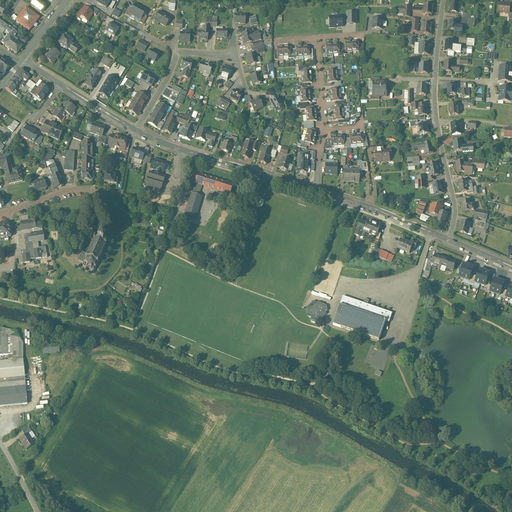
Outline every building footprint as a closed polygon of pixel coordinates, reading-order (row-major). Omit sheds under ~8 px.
[(34,0),(31,5),(34,7),(41,13),(45,7),(41,3),(43,0),(34,0)] [(102,0),(100,5),(101,6),(106,8),(110,0),(102,0)] [(463,3),(451,2),(450,12),(458,13),(459,6),(462,7),(463,3)] [(510,4),(499,3),(499,7),(498,8),(499,9),(498,12),(509,13),(510,4)] [(132,9),(130,14),(135,17),(141,7),(135,4),(132,9)] [(433,6),(424,5),(424,8),(424,12),(423,14),(432,15),(433,6)] [(89,10),(84,7),(76,18),(81,21),(83,18),(88,21),(93,14),(93,13),(89,10)] [(98,11),(91,7),(89,10),(93,13),(93,14),(96,16),(98,11)] [(141,7),(135,17),(140,20),(143,15),(146,10),(141,7)] [(26,8),(16,21),(29,31),(32,26),(34,27),(36,24),(35,23),(38,18),(26,8)] [(115,9),(112,15),(118,18),(121,12),(115,9)] [(170,18),(159,12),(154,21),(165,27),(170,18)] [(356,12),(347,12),(347,24),(356,24),(356,12)] [(64,21),(69,24),(73,19),(68,15),(64,21)] [(241,15),(235,15),(235,23),(240,23),(240,24),(245,24),(245,17),(241,17),(241,15)] [(341,16),(328,17),(329,28),(342,27),(341,16)] [(104,24),(108,26),(109,23),(111,25),(114,21),(107,17),(104,24)] [(374,18),(373,18),(372,29),(382,30),(383,19),(374,18)] [(256,19),(249,20),(251,27),(258,25),(256,19)] [(457,22),(448,21),(448,25),(450,25),(449,30),(455,31),(456,31),(457,27),(457,22)] [(111,25),(109,23),(108,26),(105,32),(114,37),(118,29),(111,25)] [(431,24),(423,24),(422,34),(431,35),(431,24)] [(8,34),(1,43),(7,47),(13,39),(17,33),(8,27),(5,31),(8,34)] [(216,28),(216,33),(215,35),(216,35),(215,39),(222,39),(222,38),(226,38),(227,31),(221,31),(221,28),(216,28)] [(249,30),(245,31),(246,34),(241,36),(244,45),(252,43),(252,42),(260,40),(258,33),(254,34),(255,36),(251,37),(250,33),(249,33),(249,30)] [(186,33),(180,33),(180,42),(180,41),(184,41),(184,42),(185,42),(189,42),(189,31),(186,31),(186,33)] [(203,32),(197,32),(197,37),(198,37),(198,41),(199,41),(199,40),(207,41),(208,33),(208,32),(207,32),(203,32)] [(66,38),(64,36),(58,44),(67,50),(68,48),(72,43),(72,42),(70,40),(67,38),(66,38)] [(22,47),(13,39),(7,47),(17,55),(22,47)] [(139,41),(136,46),(145,50),(147,45),(139,41)] [(455,42),(446,41),(445,51),(454,52),(461,53),(461,47),(454,46),(455,42)] [(79,48),(72,43),(68,48),(75,54),(79,48)] [(430,44),(419,44),(418,55),(420,55),(429,55),(430,44)] [(53,48),(51,51),(45,58),(52,64),(60,54),(53,48)] [(151,50),(146,58),(150,60),(151,59),(155,61),(158,54),(151,50)] [(254,55),(245,57),(246,62),(248,62),(249,66),(257,64),(257,63),(255,64),(254,60),(256,60),(255,55),(254,54),(254,55)] [(8,66),(1,60),(0,60),(0,74),(2,76),(5,72),(4,71),(8,66)] [(192,63),(183,60),(181,68),(186,69),(184,74),(189,75),(192,63)] [(453,62),(445,62),(444,72),(447,73),(447,76),(452,76),(452,73),(453,72),(453,67),(453,62)] [(212,66),(201,63),(198,72),(209,75),(212,66)] [(428,65),(420,65),(419,70),(417,69),(417,73),(419,73),(419,74),(428,74),(428,65)] [(511,67),(506,67),(500,66),(499,81),(511,82),(511,81),(511,74),(511,69),(511,67)] [(232,70),(223,67),(220,75),(229,78),(232,70)] [(101,73),(94,69),(90,76),(97,80),(101,73)] [(25,74),(19,70),(14,76),(21,81),(23,79),(26,81),(29,77),(26,74),(25,74)] [(156,79),(145,72),(140,81),(142,82),(150,86),(151,87),(156,79)] [(259,74),(251,76),(252,81),(253,85),(261,83),(259,74)] [(90,76),(84,85),(88,87),(88,89),(90,89),(91,89),(92,89),(98,80),(97,80),(90,76)] [(118,81),(109,76),(98,93),(108,98),(112,91),(118,81)] [(21,81),(14,77),(8,85),(11,88),(11,87),(14,89),(18,85),(21,81)] [(31,85),(26,81),(23,79),(21,81),(29,88),(31,85)] [(134,84),(127,80),(124,85),(131,89),(134,84)] [(29,88),(21,81),(18,85),(21,87),(21,86),(22,87),(21,89),(25,92),(29,88)] [(150,86),(142,82),(139,87),(147,92),(150,86)] [(427,85),(418,84),(417,95),(426,95),(427,85)] [(11,87),(11,88),(8,85),(5,89),(11,94),(13,91),(14,89),(11,87)] [(37,89),(33,95),(41,101),(49,91),(41,85),(37,89)] [(455,85),(447,86),(448,95),(456,94),(458,94),(458,90),(456,90),(455,85)] [(511,93),(511,88),(500,87),(499,101),(511,102),(511,95),(511,93)] [(179,93),(171,90),(166,98),(164,97),(161,102),(166,105),(169,100),(174,103),(179,93)] [(242,95),(233,91),(229,98),(234,100),(238,102),(242,95)] [(147,98),(138,93),(132,103),(141,108),(147,98)] [(277,97),(275,98),(273,95),(271,97),(273,99),(269,101),(272,105),(271,105),(273,109),(274,108),(276,112),(277,111),(278,112),(279,112),(280,112),(281,111),(282,110),(282,109),(283,108),(280,104),(277,97)] [(221,98),(216,105),(220,108),(222,105),(221,105),(224,100),(221,98)] [(255,101),(254,100),(251,102),(249,103),(252,108),(253,107),(255,111),(253,111),(262,107),(260,103),(258,100),(255,101)] [(76,108),(67,103),(62,111),(66,113),(69,115),(72,112),(73,113),(76,108)] [(141,108),(132,103),(132,104),(129,108),(128,111),(137,116),(141,108)] [(160,104),(155,112),(148,123),(156,128),(160,130),(163,124),(159,122),(167,108),(160,104)] [(418,105),(418,111),(418,112),(418,116),(425,116),(427,116),(426,105),(418,105)] [(458,105),(449,105),(450,116),(459,115),(458,105)] [(52,116),(56,119),(61,122),(64,117),(65,118),(65,117),(64,117),(66,113),(62,111),(58,108),(52,116)] [(6,116),(0,111),(0,122),(1,124),(4,126),(9,118),(6,116)] [(184,117),(179,114),(176,121),(181,123),(184,117)] [(190,119),(184,117),(181,123),(186,125),(187,126),(190,119)] [(171,124),(167,122),(163,131),(171,134),(174,125),(175,122),(172,120),(171,124)] [(8,129),(10,130),(14,124),(16,126),(18,124),(14,121),(8,129)] [(57,126),(46,121),(44,125),(41,132),(46,135),(48,130),(53,133),(57,126)] [(416,121),(409,122),(411,129),(416,128),(416,126),(418,126),(417,121),(416,121)] [(193,127),(187,126),(186,125),(184,130),(192,132),(192,133),(195,134),(199,124),(195,123),(194,123),(193,127)] [(104,127),(93,124),(90,133),(100,136),(102,137),(102,136),(104,127)] [(460,124),(451,124),(452,135),(461,134),(460,124)] [(423,125),(418,126),(416,126),(416,128),(418,136),(430,134),(428,125),(423,126),(423,125)] [(57,126),(53,133),(48,130),(46,135),(58,141),(64,129),(57,126)] [(26,127),(24,131),(21,136),(33,143),(37,136),(38,134),(26,127)] [(192,132),(184,130),(182,138),(190,141),(192,133),(192,132)] [(216,136),(207,133),(199,130),(196,139),(205,142),(205,139),(211,141),(210,142),(213,143),(214,142),(216,136)] [(309,130),(307,130),(306,136),(315,138),(317,132),(314,131),(309,130)] [(82,136),(74,133),(72,138),(80,141),(82,136)] [(37,136),(33,143),(38,146),(42,138),(37,136)] [(102,137),(100,136),(98,142),(104,144),(106,138),(102,136),(102,137)] [(114,137),(110,136),(110,137),(108,146),(108,147),(113,148),(113,147),(116,148),(118,136),(116,136),(114,137)] [(121,137),(118,136),(116,148),(119,148),(119,149),(124,150),(126,140),(126,139),(122,138),(121,137)] [(315,138),(306,136),(304,142),(306,143),(310,144),(314,145),(315,138)] [(462,141),(453,142),(454,152),(454,153),(456,152),(463,152),(462,148),(462,141)] [(92,142),(82,142),(82,158),(82,171),(90,171),(90,167),(90,158),(92,158),(92,142)] [(232,144),(224,142),(224,143),(222,143),(220,148),(222,148),(221,151),(229,153),(229,150),(230,151),(232,144)] [(253,145),(245,142),(243,148),(240,157),(248,159),(251,150),(254,142),(253,145)] [(278,146),(270,143),(268,149),(276,152),(277,151),(278,146)] [(431,143),(423,145),(424,149),(425,155),(434,153),(431,143)] [(55,152),(47,149),(43,162),(50,162),(55,152)] [(145,152),(133,149),(130,157),(141,161),(142,161),(144,154),(145,152)] [(383,151),(375,152),(375,156),(374,156),(375,162),(380,162),(381,163),(383,162),(384,161),(388,161),(388,160),(387,156),(389,155),(389,150),(383,151)] [(74,152),(68,152),(65,158),(64,159),(64,171),(73,172),(74,152)] [(270,155),(262,152),(261,153),(259,162),(267,165),(270,155)] [(19,168),(11,170),(10,166),(11,166),(9,156),(0,158),(0,168),(3,168),(4,171),(5,176),(7,185),(23,182),(20,172),(19,168)] [(308,157),(299,156),(297,172),(306,173),(308,157)] [(290,161),(282,158),(280,164),(279,164),(278,168),(287,171),(290,161)] [(166,163),(153,159),(152,161),(151,161),(150,164),(151,164),(150,168),(156,170),(154,174),(149,172),(145,184),(147,184),(161,188),(161,189),(161,188),(162,183),(163,183),(162,182),(164,178),(165,178),(165,177),(161,176),(163,172),(166,163)] [(53,162),(51,162),(50,162),(43,162),(47,176),(51,175),(51,177),(58,174),(54,165),(53,162)] [(464,162),(456,163),(457,173),(465,172),(467,172),(466,167),(465,168),(464,164),(464,162)] [(337,165),(325,164),(325,174),(336,175),(337,165)] [(437,164),(428,165),(428,166),(424,167),(426,174),(429,173),(430,177),(433,177),(439,175),(438,171),(439,171),(439,168),(438,168),(437,164)] [(82,171),(81,171),(81,181),(92,181),(92,179),(93,180),(93,174),(92,174),(92,167),(90,167),(90,171),(82,171)] [(351,171),(344,170),(343,182),(351,183),(351,171)] [(359,171),(351,171),(351,183),(358,183),(359,171)] [(111,172),(108,172),(107,174),(105,174),(104,183),(117,184),(117,179),(114,179),(115,175),(111,175),(111,172)] [(194,184),(196,184),(202,186),(230,195),(233,185),(198,173),(194,184)] [(51,177),(52,181),(50,182),(53,190),(63,186),(59,174),(58,174),(51,177)] [(37,182),(32,183),(36,192),(46,188),(43,180),(39,181),(37,182)] [(418,181),(415,181),(415,185),(418,184),(418,189),(425,189),(425,180),(418,181)] [(467,181),(458,182),(460,193),(468,192),(467,181)] [(441,183),(432,185),(435,195),(443,193),(441,183)] [(161,188),(147,184),(145,189),(160,194),(160,193),(159,193),(161,188)] [(196,184),(192,194),(199,196),(202,186),(196,184)] [(255,192),(251,205),(257,206),(261,193),(255,192)] [(202,197),(199,196),(192,194),(192,193),(184,216),(194,219),(202,197)] [(470,201),(461,202),(463,212),(471,211),(470,205),(470,201)] [(438,206),(433,204),(432,206),(431,207),(430,210),(430,211),(430,213),(438,216),(440,211),(441,212),(442,206),(438,205),(438,206)] [(441,212),(440,211),(438,216),(436,221),(444,224),(448,214),(441,212)] [(20,222),(21,231),(22,231),(23,235),(31,234),(35,234),(34,229),(35,229),(34,220),(28,221),(28,216),(20,217),(21,222),(20,222)] [(368,224),(360,221),(357,229),(355,235),(360,237),(361,234),(364,235),(366,233),(377,237),(378,233),(380,226),(369,221),(368,223),(368,224)] [(482,222),(476,221),(475,226),(484,229),(484,228),(481,227),(482,222)] [(470,224),(462,222),(459,232),(467,234),(470,224)] [(8,223),(0,224),(0,237),(3,237),(3,238),(10,237),(10,236),(8,223)] [(31,234),(33,243),(44,241),(42,232),(35,234),(31,234)] [(31,234),(23,235),(25,250),(25,251),(26,255),(24,256),(22,256),(23,264),(30,263),(30,260),(35,260),(41,259),(41,256),(47,255),(46,255),(45,248),(34,249),(33,243),(31,234)] [(96,269),(95,269),(97,266),(105,248),(106,247),(106,246),(106,245),(105,245),(103,245),(102,245),(105,240),(99,237),(96,242),(95,242),(95,241),(95,240),(94,240),(93,240),(92,241),(93,242),(87,256),(82,254),(78,262),(83,265),(82,268),(85,269),(86,269),(90,271),(91,271),(94,272),(95,270),(96,269)] [(401,240),(397,249),(409,254),(412,247),(415,248),(417,244),(411,241),(409,244),(401,240)] [(389,254),(381,251),(378,257),(386,260),(389,254)] [(394,256),(389,254),(386,260),(391,263),(394,256)] [(440,257),(435,256),(435,255),(432,264),(433,264),(441,266),(446,268),(445,270),(446,270),(446,269),(453,271),(455,262),(449,260),(449,259),(440,257)] [(459,278),(464,279),(469,265),(464,263),(461,272),(459,278)] [(474,267),(469,265),(464,279),(470,281),(472,275),(474,267)] [(475,283),(481,285),(485,270),(480,269),(477,277),(475,283)] [(490,272),(485,270),(481,285),(486,286),(488,280),(490,272)] [(491,292),(495,294),(500,280),(495,279),(491,292)] [(505,282),(500,280),(495,294),(500,295),(502,290),(505,282)] [(341,328),(378,341),(379,341),(385,321),(389,323),(392,314),(343,297),(333,325),(341,328)] [(327,306),(316,302),(307,310),(308,317),(313,318),(317,320),(321,321),(323,320),(323,317),(326,314),(326,312),(327,311),(327,306)] [(13,331),(0,328),(0,337),(12,337),(13,331)] [(15,331),(13,331),(12,337),(12,355),(12,358),(23,358),(23,344),(18,337),(15,331)] [(0,336),(0,355),(12,355),(12,337),(0,337),(0,336)] [(58,344),(42,346),(43,354),(59,352),(58,344)] [(23,360),(0,362),(0,379),(25,377),(23,360)] [(25,377),(0,379),(0,389),(25,387),(25,377)] [(0,389),(0,406),(27,404),(25,387),(0,389)] [(28,428),(22,432),(25,436),(28,434),(28,435),(31,432),(28,428)] [(25,436),(19,440),(26,450),(34,444),(28,435),(28,434),(25,436)]
